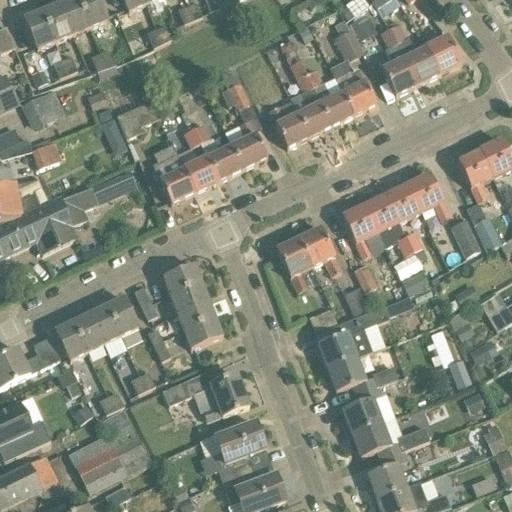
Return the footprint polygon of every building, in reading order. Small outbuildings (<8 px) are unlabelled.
[(82,0),(77,2),(90,33),(107,26),(96,0),(82,0)] [(140,0),(120,0),(128,18),(145,11),(140,0)] [(140,0),(145,11),(163,4),(161,0),(140,0)] [(214,0),(211,0),(205,3),(211,17),(220,14),(214,0)] [(389,0),(382,0),(372,8),(381,22),(397,11),(389,0)] [(414,0),(402,0),(409,8),(416,3),(414,0)] [(77,2),(59,10),(72,41),(90,33),(77,2)] [(197,8),(188,12),(194,27),(203,23),(197,8)] [(59,10),(41,17),(54,48),(72,41),(59,10)] [(341,16),(348,25),(354,20),(347,11),(341,16)] [(194,27),(188,12),(178,15),(185,30),(194,27)] [(41,17),(24,24),(36,55),(54,48),(41,17)] [(369,20),(353,28),(361,45),(377,38),(369,20)] [(340,42),(351,37),(345,26),(335,31),(340,42)] [(156,35),(162,50),(171,46),(165,31),(156,35)] [(426,54),(416,59),(408,44),(404,46),(397,31),(390,35),(405,63),(419,91),(440,81),(426,54)] [(0,58),(15,52),(7,33),(0,35),(0,58)] [(156,35),(147,39),(153,54),(162,50),(156,35)] [(312,44),(307,35),(300,39),(305,48),(312,44)] [(405,63),(390,35),(381,39),(388,54),(386,55),(392,68),(382,75),(395,102),(419,91),(405,63)] [(340,42),(336,44),(347,67),(362,59),(351,37),(340,42)] [(448,43),(426,54),(440,81),(461,70),(448,43)] [(280,51),(282,56),(288,58),(294,56),(289,46),(280,51)] [(109,56),(101,59),(107,74),(116,70),(109,56)] [(107,74),(101,59),(92,63),(98,78),(107,74)] [(306,82),(307,82),(296,60),(286,64),(290,72),(303,98),(290,104),(297,119),(309,144),(332,133),(306,82)] [(72,62),(62,66),(69,80),(78,77),(72,62)] [(69,80),(62,66),(53,69),(60,84),(69,80)] [(358,74),(353,76),(336,84),(342,97),(341,98),(353,123),(376,112),(358,74)] [(341,98),(330,103),(323,88),(321,89),(315,77),(307,82),(306,82),(332,133),(353,123),(341,98)] [(6,82),(0,84),(0,113),(17,106),(6,82)] [(239,89),(228,95),(236,109),(240,116),(250,111),(239,89)] [(229,113),(236,109),(228,95),(222,98),(229,113)] [(52,96),(42,101),(24,110),(35,134),(64,121),(52,96)] [(104,98),(88,104),(92,115),(108,109),(104,98)] [(152,108),(117,123),(127,145),(142,138),(140,133),(159,125),(152,108)] [(309,144),(297,119),(285,125),(279,112),(269,117),(287,155),(309,144)] [(118,135),(114,125),(101,130),(104,137),(111,138),(118,135)] [(249,126),(239,131),(245,144),(231,151),(243,176),(267,164),(249,126)] [(16,131),(0,137),(0,165),(26,154),(16,131)] [(203,131),(194,136),(201,148),(209,144),(203,131)] [(201,148),(194,136),(185,140),(191,153),(201,148)] [(511,167),(502,146),(480,157),(492,184),(511,174),(511,167)] [(55,148),(31,158),(38,176),(62,166),(55,148)] [(243,176),(231,151),(207,163),(219,187),(243,176)] [(457,168),(477,209),(481,207),(486,205),(479,190),(492,184),(480,157),(457,168)] [(184,174),(178,161),(160,170),(153,173),(171,211),(196,198),(184,174)] [(198,167),(184,174),(196,198),(219,187),(207,163),(198,167)] [(137,193),(129,177),(108,186),(115,202),(137,193)] [(430,181),(408,191),(420,218),(433,212),(440,226),(450,222),(430,181)] [(0,228),(11,226),(21,221),(18,205),(15,190),(0,192),(0,228)] [(408,191),(386,202),(399,228),(420,218),(408,191)] [(71,232),(88,226),(84,216),(96,211),(92,195),(61,206),(60,205),(0,233),(0,264),(36,248),(42,260),(76,244),(71,232)] [(386,202),(364,213),(377,239),(383,255),(397,248),(397,247),(405,243),(399,228),(386,202)] [(364,213),(342,223),(362,264),(371,259),(364,245),(377,239),(364,213)] [(489,222),(473,229),(487,257),(509,245),(497,220),(490,224),(489,222)] [(467,226),(451,234),(465,263),(482,256),(467,226)] [(298,244),(312,274),(324,268),(331,283),(341,278),(320,234),(298,244)] [(414,238),(406,242),(414,258),(414,257),(422,253),(414,238)] [(414,258),(406,242),(405,243),(397,247),(397,248),(404,263),(414,258)] [(298,244),(276,255),(298,299),(308,294),(300,279),(312,274),(298,244)] [(88,246),(80,250),(86,263),(104,255),(100,248),(91,252),(88,246)] [(424,256),(422,253),(414,257),(419,267),(420,266),(427,263),(424,256)] [(195,272),(163,284),(170,302),(202,289),(195,272)] [(365,272),(354,277),(365,299),(376,293),(365,272)] [(429,292),(423,277),(401,287),(408,302),(429,292)] [(202,289),(170,302),(176,320),(209,307),(202,289)] [(462,314),(480,304),(473,291),(455,301),(462,314)] [(144,293),(134,298),(141,312),(150,308),(144,293)] [(359,294),(344,301),(355,322),(369,316),(359,294)] [(106,311),(121,342),(138,334),(123,303),(106,311)] [(364,335),(390,326),(389,323),(413,313),(409,303),(385,314),(384,312),(330,334),(331,336),(334,345),(318,351),(327,375),(356,363),(356,364),(373,357),(364,335)] [(447,310),(451,317),(459,312),(455,305),(447,310)] [(209,307),(176,320),(183,338),(216,325),(209,307)] [(141,312),(148,326),(157,322),(150,308),(141,312)] [(497,338),(511,329),(511,308),(506,312),(488,323),(497,338)] [(89,320),(104,350),(121,342),(106,311),(89,320)] [(331,315),(309,324),(315,338),(337,329),(331,315)] [(89,320),(72,328),(86,358),(104,350),(89,320)] [(216,325),(183,338),(190,356),(223,343),(216,325)] [(72,328),(55,336),(69,367),(86,358),(72,328)] [(469,328),(455,336),(461,346),(474,338),(469,328)] [(443,371),(449,368),(457,388),(473,382),(465,363),(460,365),(447,332),(430,339),(443,371)] [(158,335),(148,339),(155,353),(164,349),(158,335)] [(49,344),(34,351),(38,360),(24,367),(17,354),(0,362),(0,395),(48,372),(52,380),(63,375),(59,367),(60,366),(49,344)] [(162,368),(171,363),(164,349),(155,353),(162,368)] [(476,371),(491,363),(484,349),(469,356),(476,371)] [(327,375),(336,398),(352,392),(356,401),(378,392),(398,385),(393,373),(374,380),(374,383),(365,387),(356,364),(356,363),(327,375)] [(140,382),(147,396),(156,392),(149,377),(140,382)] [(205,379),(163,398),(169,412),(211,393),(205,379)] [(237,381),(211,391),(218,412),(203,418),(206,428),(222,422),(223,423),(249,413),(237,381)] [(140,382),(131,386),(138,400),(147,396),(140,382)] [(66,391),(72,403),(82,398),(76,387),(66,391)] [(386,401),(381,402),(378,392),(356,401),(359,410),(343,417),(352,440),(381,429),(381,428),(394,423),(386,401)] [(108,402),(115,417),(124,413),(117,398),(108,402)] [(470,420),(485,413),(478,399),(463,406),(470,420)] [(108,402),(99,406),(106,421),(115,417),(108,402)] [(19,408),(0,416),(0,452),(9,448),(16,462),(51,446),(41,427),(30,432),(19,408)] [(80,431),(93,420),(85,410),(72,421),(80,431)] [(123,415),(97,428),(112,454),(76,472),(90,501),(153,469),(123,415)] [(265,455),(255,429),(216,444),(214,440),(199,447),(205,464),(213,462),(222,486),(254,474),(249,461),(265,455)] [(397,444),(399,449),(390,452),(381,429),(352,440),(361,463),(377,457),(380,465),(403,457),(429,447),(424,433),(397,444)] [(508,453),(496,429),(487,434),(489,437),(483,439),(492,460),(508,453)] [(497,467),(502,465),(511,489),(511,465),(508,456),(494,461),(497,467)] [(397,471),(407,467),(403,457),(380,465),(384,475),(368,482),(376,504),(406,493),(397,471)] [(0,511),(4,511),(57,487),(45,463),(0,485),(0,511)] [(275,481),(259,487),(254,474),(222,486),(231,511),(228,511),(272,511),(285,507),(275,481)] [(406,493),(376,504),(379,511),(450,511),(446,500),(427,507),(420,488),(406,494),(406,493)] [(178,508),(189,502),(182,490),(171,495),(178,508)] [(114,511),(130,504),(125,493),(106,503),(110,511),(114,511)] [(511,511),(511,497),(503,501),(507,511),(511,511)] [(193,511),(189,503),(177,508),(179,511),(193,511)]
